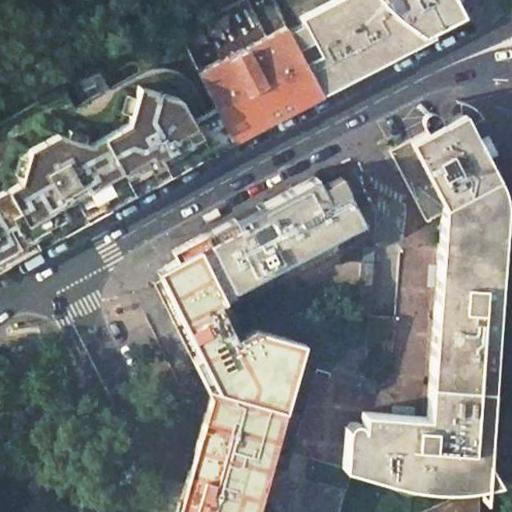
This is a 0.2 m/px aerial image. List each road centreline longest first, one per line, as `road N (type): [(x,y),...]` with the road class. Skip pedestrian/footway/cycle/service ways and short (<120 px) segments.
road 1 (secondary): [(426,74),(54,272)]
road 2 (secondary): [(93,511),(114,437),(114,399),(54,272)]
